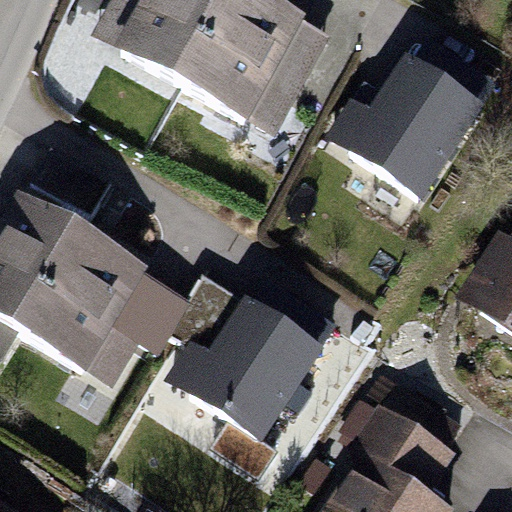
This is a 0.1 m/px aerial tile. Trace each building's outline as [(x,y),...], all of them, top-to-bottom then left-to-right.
[(186,92),(237,0),(156,0),(151,11),(131,0),(122,0),(112,20),(138,34),(125,59),(186,92)] [(303,26),(256,0),(237,0),(186,92),(247,126),(261,101),(288,115),(300,93),(274,78),(303,26)] [(422,204),(481,114),(413,69),(354,159),(422,204)] [(115,190),(55,154),(34,188),(94,225),(115,190)] [(0,324),(26,339),(85,243),(25,205),(0,246),(0,324)] [(85,243),(26,339),(85,376),(100,351),(126,367),(140,345),(114,329),(145,279),(85,243)] [(511,252),(508,254),(478,298),(511,319),(511,252)] [(261,446),(320,356),(253,312),(194,402),(261,446)] [(460,434),(399,394),(365,446),(375,453),(336,511),(438,511),(426,504),(429,501),(419,495),(426,484),(431,488),(451,458),(447,455),(460,434)]
